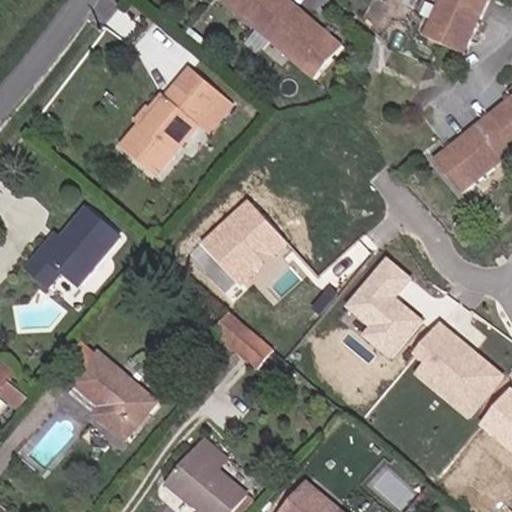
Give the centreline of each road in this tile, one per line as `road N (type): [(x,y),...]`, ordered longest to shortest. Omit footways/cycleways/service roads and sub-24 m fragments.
road 1 (unknown): [(507,294),(461,272),(400,225),(318,287)]
road 2 (unclassified): [(0,105),(84,0)]
